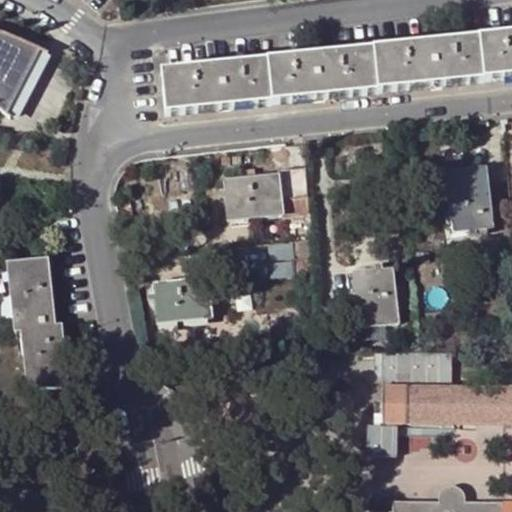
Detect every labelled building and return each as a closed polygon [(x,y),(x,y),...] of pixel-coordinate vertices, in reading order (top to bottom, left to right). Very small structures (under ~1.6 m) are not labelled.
[(0,110),(12,120),(13,119),(9,116),(38,50),(45,53),(46,52),(38,49),(22,43),(10,38),(0,35),(0,110)] [(511,81),(511,37),(159,76),(165,118),(511,81)] [(312,200),(310,168),(277,172),(277,177),(222,184),(227,224),(281,218),(280,203),(312,200)] [(491,229),(483,169),(444,174),(453,234),(491,229)] [(271,243),(273,275),(308,273),(307,241),(271,243)] [(45,262),(6,265),(13,335),(21,335),(28,392),(66,389),(60,327),(53,328),(45,262)] [(396,326),(391,270),(350,275),(357,330),(396,326)] [(210,321),(206,280),(150,286),(155,326),(210,321)] [(383,353),(383,380),(454,379),(453,352),(383,353)] [(382,427),(511,427),(511,388),(383,389),(383,407),(382,427)] [(209,454),(212,475),(229,472),(225,452),(209,454)] [(216,497),(218,507),(234,504),(229,472),(212,475),(216,497)] [(504,511),(504,504),(466,503),(465,497),(462,493),(456,489),(451,489),(447,490),(442,492),(439,496),(438,503),(391,502),(390,511),(504,511)]
